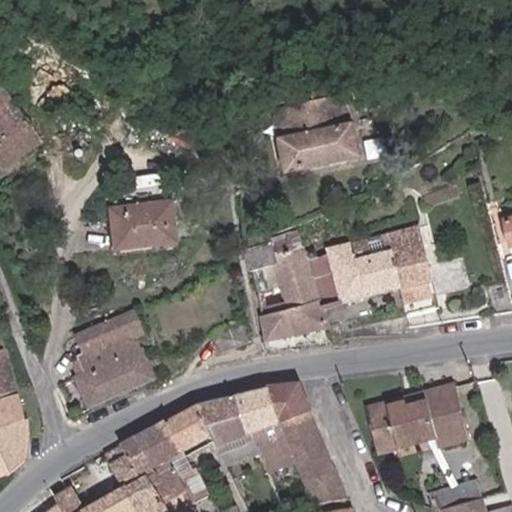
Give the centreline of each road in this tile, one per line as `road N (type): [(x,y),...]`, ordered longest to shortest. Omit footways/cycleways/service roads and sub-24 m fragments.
road 1 (tertiary): [(511,318),(331,352),(192,392),(73,448)]
road 2 (residential): [(73,448),(0,272)]
